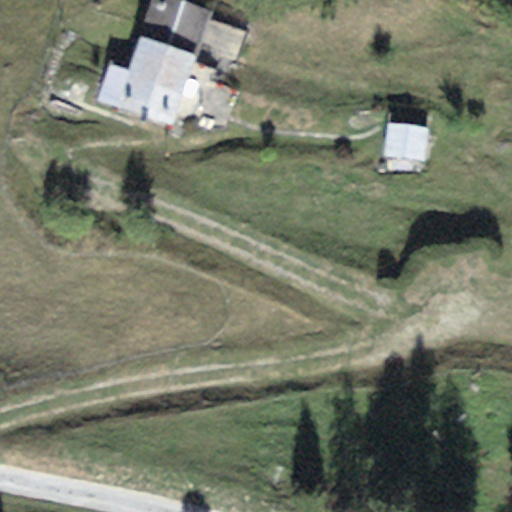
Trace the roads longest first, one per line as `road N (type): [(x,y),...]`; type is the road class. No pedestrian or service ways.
road 1 (track): [(0,425),(116,393),(228,384),(346,362),(435,325),(418,303),(378,301),(144,206),(66,188)]
road 2 (track): [(0,478),(172,511)]
